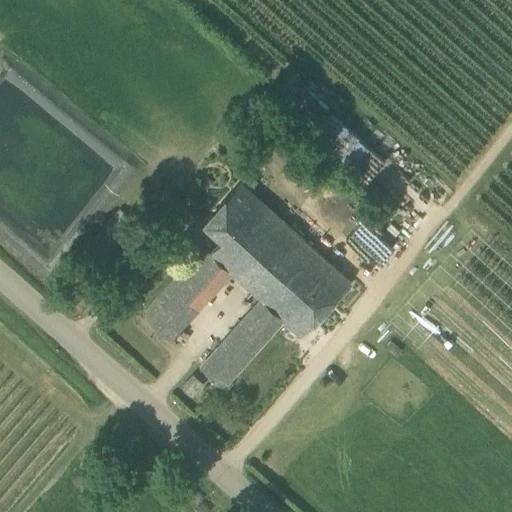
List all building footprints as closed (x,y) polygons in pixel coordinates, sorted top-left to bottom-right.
[(311,131),(395,216),(418,193),(333,109),(311,131)] [(248,359),(266,339),(291,311),(309,327),(351,281),(331,262),(250,190),(258,182),(249,174),(241,182),(205,221),(223,237),(210,252),(208,249),(194,264),(191,261),(179,274),(207,300),(232,271),(262,298),(201,366),(223,387),(248,359)] [(154,301),(143,314),(171,340),(182,327),(154,301)] [(205,383),(197,376),(184,389),(193,397),(205,383)] [(94,482),(101,474),(91,464),(84,472),(94,482)]
